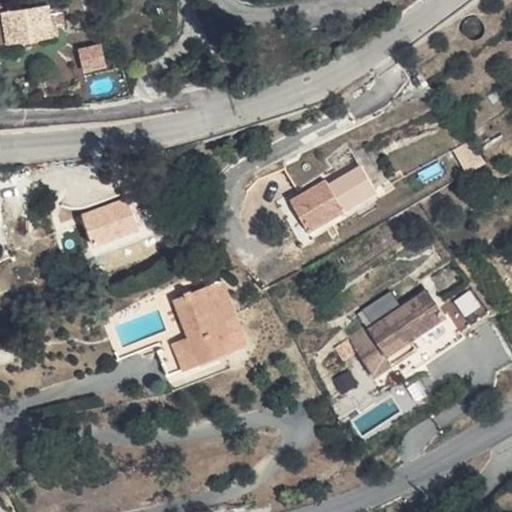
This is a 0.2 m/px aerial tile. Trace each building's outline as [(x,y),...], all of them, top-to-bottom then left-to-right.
[(0,42),(59,33),(54,2),(0,10),(0,42)] [(87,71),(111,65),(104,39),(80,46),(87,71)] [(380,192),(364,164),(332,182),(329,176),(295,195),(314,227),(350,207),(351,208),(380,192)] [(129,196),(87,212),(98,243),(141,228),(129,196)] [(178,296),(179,300),(209,287),(232,350),(252,342),(226,277),(178,296)] [(232,350),(209,287),(179,300),(192,336),(162,348),(172,374),(232,350)] [(448,312),(432,288),(352,339),(375,375),(420,346),(413,335),(448,312)] [(351,369),(338,377),(345,390),(359,383),(351,369)]
